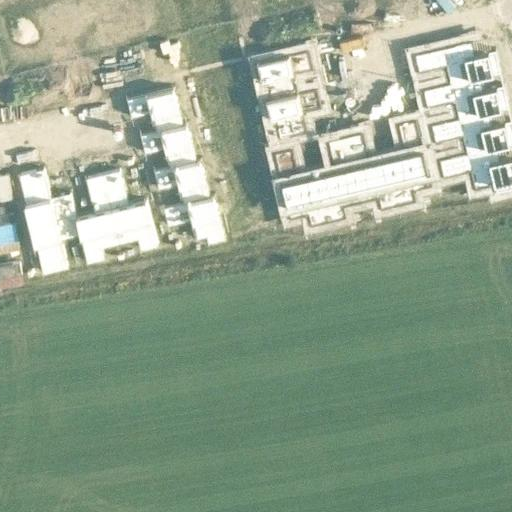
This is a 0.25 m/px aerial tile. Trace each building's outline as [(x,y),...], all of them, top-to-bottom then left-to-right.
[(113,0),(102,3),(111,42),(142,35),(152,60),(168,54),(153,13),(152,9),(148,10),(148,12),(130,19),(126,0),(113,0)] [(242,0),(251,38),(268,34),(262,6),(284,1),(283,0),(242,0)] [(283,0),(284,1),(289,0),(307,0),(313,23),(329,20),(324,0),(283,0)] [(324,0),(329,20),(345,16),(341,0),(324,0)] [(83,30),(68,34),(79,78),(95,74),(88,47),(111,42),(102,3),(101,3),(101,4),(78,9),(83,30)] [(49,16),(25,21),(34,60),(56,55),(62,82),(79,78),(68,34),(54,37),(49,16)] [(6,48),(0,49),(0,92),(1,96),(18,92),(12,65),(34,60),(25,21),(1,27),(6,48)] [(474,37),(415,51),(419,69),(446,63),(450,80),(482,73),(482,74),(502,69),(497,47),(491,48),(477,51),(474,39),(474,37)] [(332,41),(258,59),(262,78),(267,77),(271,96),(271,97),(299,90),(299,89),(313,86),(309,67),(314,66),(312,56),(334,50),(332,41)] [(450,80),(423,86),(427,105),(455,98),(458,115),(459,115),(489,108),(489,109),(510,104),(505,82),(485,86),(482,74),(482,73),(450,80)] [(271,96),(267,97),(271,116),(275,115),(280,136),(308,129),(303,109),(322,104),(319,94),(336,90),(334,81),(313,86),(299,89),(299,90),(271,97),(271,96)] [(174,84),(127,96),(132,115),(152,110),(156,128),(184,122),(183,121),(174,84)] [(458,115),(431,121),(436,140),(450,136),(463,133),(467,150),(498,143),(498,144),(511,140),(511,117),(492,122),(489,109),(489,108),(459,115),(458,115)] [(405,150),(388,155),(398,203),(416,198),(414,187),(413,183),(419,181),(420,186),(432,183),(417,116),(398,120),(405,150)] [(156,128),(140,132),(145,151),(154,149),(165,146),(170,164),(197,158),(197,157),(188,120),(183,121),(184,122),(156,128)] [(363,129),(346,133),(361,199),(373,197),(372,192),(378,191),(379,195),(381,207),(398,203),(388,155),(370,159),(363,129)] [(335,167),(318,171),(329,219),(346,215),(344,204),(343,199),(349,198),(350,202),(361,199),(346,133),(328,137),(335,167)] [(454,153),(439,156),(444,175),(471,168),(475,186),(495,182),(497,189),(511,185),(511,180),(511,178),(511,177),(511,154),(501,157),(498,144),(498,143),(467,150),(454,153)] [(293,145),(275,149),(290,216),(303,213),(301,209),(308,207),(309,212),(311,223),(329,219),(318,171),(300,175),(293,145)] [(165,146),(154,149),(158,167),(170,164),(165,146)] [(158,167),(154,168),(158,187),(169,184),(179,182),(183,200),(211,194),(210,193),(201,156),(197,157),(197,158),(170,164),(158,167)] [(43,166),(20,171),(29,211),(28,212),(30,222),(77,211),(72,189),(52,194),(44,164),(42,164),(43,166)] [(121,166),(104,171),(120,242),(132,239),(131,234),(137,233),(139,237),(141,249),(159,244),(148,196),(129,200),(121,166)] [(77,213),(82,232),(81,233),(88,261),(106,257),(104,246),(102,241),(108,240),(110,244),(120,242),(104,171),(86,175),(94,209),(77,213)] [(173,202),(158,205),(161,215),(166,214),(168,224),(192,218),(197,237),(207,235),(209,242),(226,237),(215,192),(210,193),(211,194),(183,200),(173,202)] [(77,211),(30,222),(35,243),(37,243),(44,272),(69,266),(62,237),(81,233),(82,232),(77,213),(77,211)]
